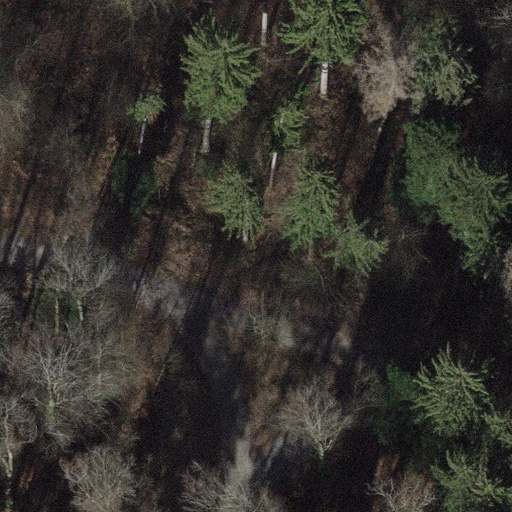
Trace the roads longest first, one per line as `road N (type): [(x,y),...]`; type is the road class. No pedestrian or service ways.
road 1 (track): [(0,249),(216,304),(432,393)]
road 2 (track): [(216,304),(246,481),(234,511)]
road 3 (track): [(432,393),(327,422),(246,481)]
